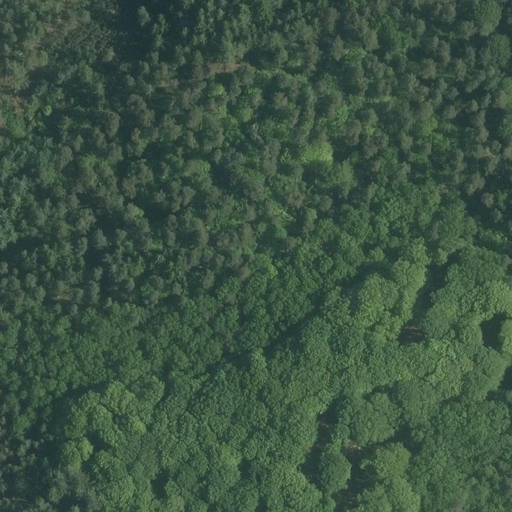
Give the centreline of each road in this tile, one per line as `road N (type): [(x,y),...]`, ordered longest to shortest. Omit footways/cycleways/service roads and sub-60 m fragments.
road 1 (track): [(197,511),(511,389)]
road 2 (track): [(98,511),(0,389)]
